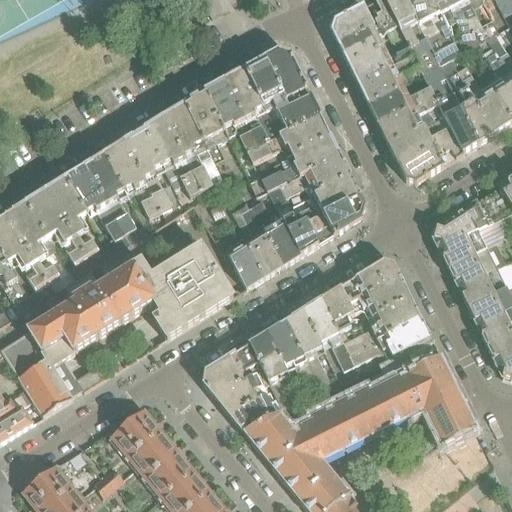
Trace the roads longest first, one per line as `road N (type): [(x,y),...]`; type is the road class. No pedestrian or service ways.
road 1 (residential): [(0,195),(220,53),(297,15)]
road 2 (residential): [(162,377),(400,228)]
road 3 (residential): [(400,228),(297,15)]
road 4 (residential): [(497,422),(400,228)]
road 5 (residential): [(0,477),(162,377)]
road 6 (residential): [(267,511),(162,377)]
road 7 (residential): [(400,228),(511,158)]
